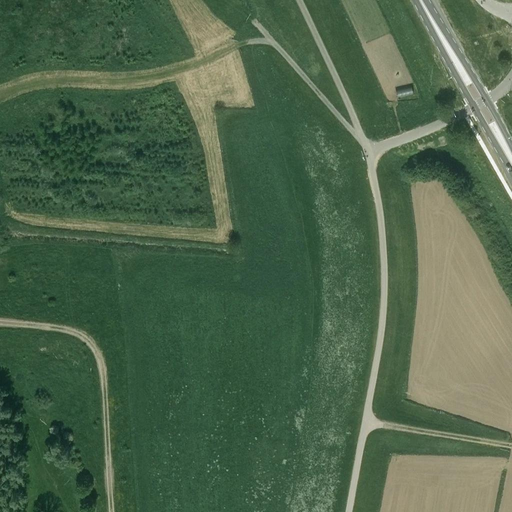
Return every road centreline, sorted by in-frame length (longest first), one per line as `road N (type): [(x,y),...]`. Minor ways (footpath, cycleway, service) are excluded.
road 1 (track): [(0,330),(70,335),(98,355),(114,511)]
road 2 (track): [(362,139),(253,21)]
road 3 (track): [(365,423),(507,447)]
road 4 (unclassified): [(368,154),(480,102)]
